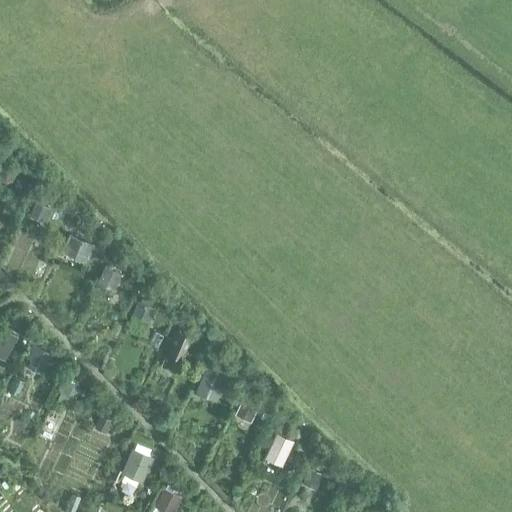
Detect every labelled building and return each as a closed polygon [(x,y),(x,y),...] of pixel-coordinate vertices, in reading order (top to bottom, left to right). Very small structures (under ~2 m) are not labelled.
[(12,170),(7,168),(2,170),(0,173),(0,175),(1,180),(6,182),(11,180),(14,175),(12,170)] [(49,208),(36,203),(30,215),(43,221),(49,208)] [(93,246),(71,236),(64,250),(86,260),(93,246)] [(120,275),(105,268),(99,281),(114,288),(120,275)] [(154,308),(139,302),(134,315),(149,321),(154,308)] [(0,355),(5,358),(17,338),(1,329),(0,330),(0,355)] [(175,329),(166,349),(185,357),(194,337),(175,329)] [(43,351),(33,346),(29,355),(39,360),(43,351)] [(226,377),(208,370),(199,392),(216,399),(226,377)] [(80,388),(66,382),(61,393),(75,399),(80,388)] [(257,409),(243,403),(237,415),(251,421),(257,409)] [(111,421),(100,416),(95,427),(106,432),(111,421)] [(293,442),(278,435),(270,451),(286,458),(293,442)] [(151,459),(133,451),(124,472),(141,481),(151,459)] [(322,475),(311,470),(304,485),(315,490),(322,475)] [(178,497),(165,491),(159,502),(172,509),(178,497)]
